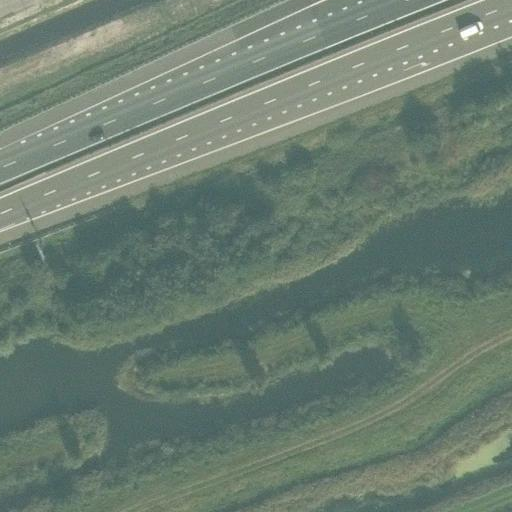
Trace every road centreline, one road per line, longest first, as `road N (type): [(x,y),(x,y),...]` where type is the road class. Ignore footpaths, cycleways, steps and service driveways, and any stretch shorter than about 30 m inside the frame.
road 1 (motorway): [(0,214),(511,4)]
road 2 (motorway): [(407,0),(0,167)]
road 3 (track): [(126,511),(405,403),(511,335)]
